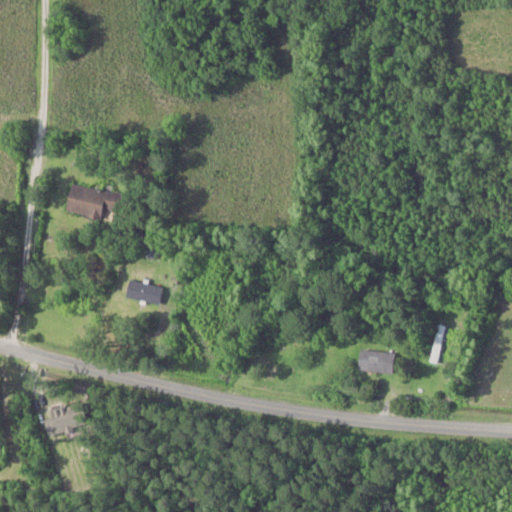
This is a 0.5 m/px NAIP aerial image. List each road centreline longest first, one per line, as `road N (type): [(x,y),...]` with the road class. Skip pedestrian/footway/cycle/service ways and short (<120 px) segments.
road 1 (residential): [(511,430),(263,406),(0,345)]
road 2 (residential): [(15,349),(54,139),(55,0)]
